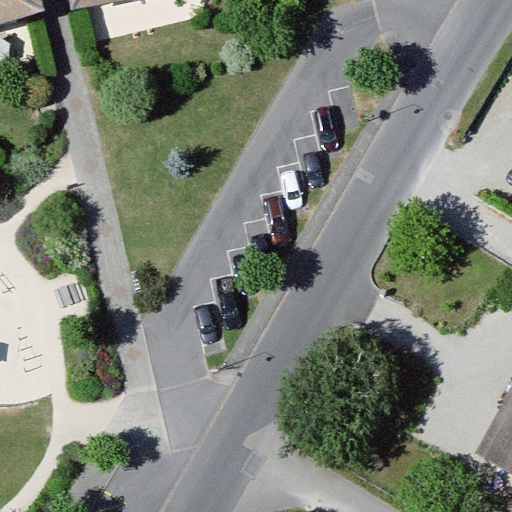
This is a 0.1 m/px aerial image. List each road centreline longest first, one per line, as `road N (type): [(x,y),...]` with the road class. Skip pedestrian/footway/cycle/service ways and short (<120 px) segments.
road 1 (residential): [(239,441),(396,172)]
road 2 (residential): [(396,172),(504,0)]
road 3 (residential): [(239,441),(365,511)]
road 4 (residential): [(396,172),(511,240)]
